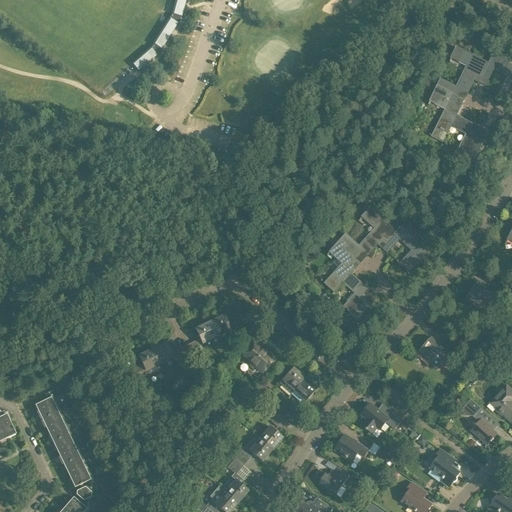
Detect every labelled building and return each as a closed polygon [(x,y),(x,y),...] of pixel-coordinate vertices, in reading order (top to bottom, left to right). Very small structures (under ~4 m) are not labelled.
[(172,13),(169,18),(177,23),(181,15),(172,13)] [(153,43),(150,48),(156,55),(161,48),(153,43)] [(441,79),(437,87),(456,97),(460,89),(467,93),(476,75),(482,78),(485,74),(484,73),(489,64),(456,48),(451,58),(468,66),(457,88),(441,79)] [(493,56),(489,64),(484,73),(485,74),(490,76),(494,68),(510,77),(501,93),(511,98),(511,97),(511,65),(509,64),(511,58),(498,52),(495,57),(493,56)] [(443,142),(451,126),(456,116),(460,108),(452,104),(456,97),(437,87),(430,101),(445,108),(431,136),(443,142)] [(456,116),(451,126),(467,134),(459,151),(475,158),(483,141),(474,136),(479,127),(456,116)] [(346,234),(341,240),(357,255),(362,249),(368,255),(381,240),(387,245),(390,241),(389,241),(397,233),(370,208),(362,217),(376,229),(360,247),(346,234)] [(403,226),(397,233),(389,241),(390,241),(394,245),(400,239),(413,251),(401,265),(409,273),(422,258),(419,255),(426,247),(417,239),(421,234),(409,223),(405,228),(403,226)] [(330,277),(324,283),(334,292),(343,282),(351,274),(357,267),(351,262),(356,255),(340,241),(330,252),(339,260),(344,265),(340,268),(332,278),(330,277)] [(351,274),(343,282),(357,294),(344,308),(357,320),(370,305),(363,298),(369,291),(351,274)] [(466,299),(485,314),(494,302),(497,305),(507,293),(497,285),(491,293),(478,283),(466,299)] [(223,315),(209,322),(216,338),(228,332),(231,338),(238,335),(243,345),(251,335),(246,326),(246,325),(238,329),(235,323),(228,326),(223,315)] [(209,322),(194,329),(202,345),(204,344),(206,348),(218,342),(216,338),(209,322)] [(253,346),(244,356),(249,361),(248,363),(248,366),(251,368),(253,369),(256,368),(261,373),(273,361),(271,360),(274,357),(266,349),(263,352),(256,345),(259,342),(255,338),(250,343),(253,346)] [(418,353),(436,369),(446,358),(449,361),(460,350),(451,342),(444,349),(432,338),(418,353)] [(195,341),(186,346),(190,356),(200,351),(195,341)] [(166,342),(152,349),(159,365),(173,358),(176,363),(190,356),(186,346),(172,353),(166,342)] [(159,365),(152,349),(137,356),(141,364),(126,371),(136,382),(161,369),(159,365)] [(293,392),(305,379),(293,368),(281,381),(278,384),(290,395),(293,392)] [(480,369),(470,380),(475,385),(485,373),(480,369)] [(293,392),(290,395),(299,403),(302,399),(305,402),(317,389),(305,379),(293,392)] [(254,393),(263,401),(271,392),(262,385),(254,393)] [(511,390),(506,385),(492,401),(496,405),(496,411),(502,416),(504,416),(511,423),(511,390)] [(51,398),(35,406),(74,488),(90,481),(80,459),(89,455),(87,451),(78,456),(69,436),(80,431),(79,428),(67,433),(58,414),(67,410),(66,406),(57,410),(51,398)] [(463,408),(463,410),(464,412),(465,414),(467,415),(469,415),(471,415),(479,422),(471,431),(487,445),(492,440),(493,440),(494,439),(493,439),(497,434),(487,425),(492,419),(470,399),(464,405),(463,408)] [(283,403),(276,411),(285,418),(292,410),(283,403)] [(365,430),(366,431),(367,430),(372,434),(377,428),(380,431),(386,423),(395,430),(402,420),(391,412),(387,417),(370,404),(361,415),(366,419),(361,425),(366,429),(365,430)] [(225,409),(214,421),(223,428),(233,416),(225,409)] [(285,418),(276,411),(268,420),(277,427),(285,418)] [(0,441),(16,434),(6,414),(0,417),(0,441)] [(270,427),(259,439),(272,450),(283,438),(270,427)] [(414,431),(410,436),(413,440),(418,434),(414,431)] [(335,450),(352,462),(358,453),(364,457),(368,451),(345,435),(335,450)] [(240,453),(235,459),(243,467),(253,455),(262,462),(272,450),(259,439),(249,451),(245,447),(240,453)] [(377,454),(389,462),(393,456),(381,448),(377,454)] [(231,456),(235,459),(240,453),(237,450),(231,456)] [(433,460),(435,461),(430,468),(443,478),(441,482),(449,488),(453,482),(455,482),(457,480),(457,478),(460,473),(451,467),(455,461),(440,450),(433,460)] [(225,492),(238,503),(248,491),(239,484),(243,480),(236,474),(243,467),(235,459),(227,468),(234,473),(231,477),(235,481),(225,492)] [(333,494),(334,494),(339,486),(341,487),(349,475),(338,468),(335,473),(331,471),(329,475),(327,475),(321,471),(316,479),(320,482),(319,485),(326,489),(327,493),(330,494),(333,494)] [(395,470),(391,475),(396,479),(400,473),(395,470)] [(105,476),(116,499),(104,511),(112,511),(123,500),(110,474),(105,476)] [(97,480),(106,497),(93,511),(101,511),(113,498),(103,477),(97,480)] [(402,502),(416,511),(415,511),(429,511),(429,510),(432,505),(423,499),(427,493),(412,483),(405,493),(407,494),(402,502)] [(76,495),(83,501),(90,498),(91,493),(85,487),(76,491),(76,495)] [(212,499),(200,511),(218,511),(220,510),(223,511),(230,511),(238,503),(225,492),(218,487),(210,497),(212,499)] [(488,509),(492,511),(511,511),(511,495),(508,500),(498,494),(495,499),(493,499),(491,501),(492,504),(488,509)] [(89,511),(73,498),(60,511),(89,511)] [(295,511),(330,511),(333,509),(316,498),(313,503),(311,502),(308,503),(307,504),(302,501),(295,511)] [(370,511),(371,511),(375,506),(370,503),(366,509),(370,511)]
